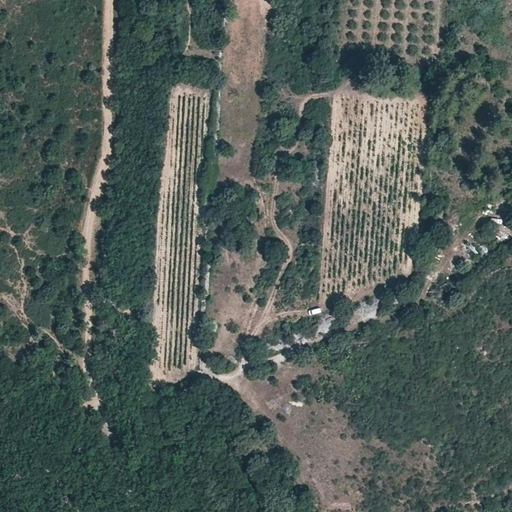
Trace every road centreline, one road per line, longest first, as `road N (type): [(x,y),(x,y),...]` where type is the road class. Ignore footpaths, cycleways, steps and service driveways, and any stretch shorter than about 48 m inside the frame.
road 1 (track): [(10,468),(53,452),(102,411),(88,340),(86,227),(107,160),(111,0)]
road 2 (track): [(92,361),(24,315),(25,275),(14,238),(0,231)]
